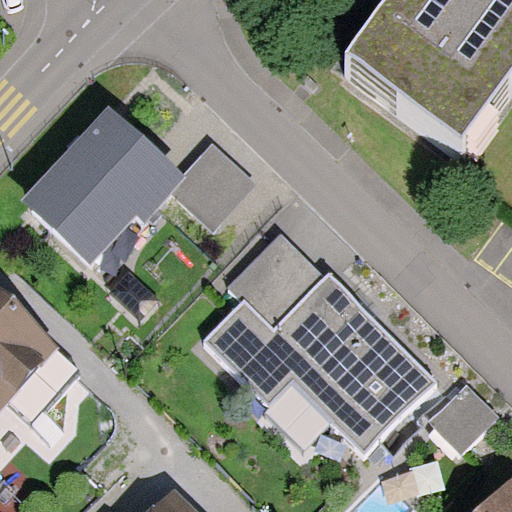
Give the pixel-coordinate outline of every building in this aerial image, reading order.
[(511,0),(401,0),(340,83),(457,170),(511,96),(511,0)] [(22,202),(91,262),(138,210),(146,218),(172,189),(186,173),(112,106),(22,202)] [(186,173),(172,189),(214,228),(254,184),(211,146),(186,173)] [(249,306),(276,333),(328,279),(282,234),(230,288),(249,306)] [(328,279),(276,333),(249,306),(210,344),(275,410),(295,390),(362,457),(435,384),(328,279)] [(0,410),(8,402),(32,424),(81,371),(0,295),(0,410)] [(489,399),(441,417),(457,459),(505,441),(489,399)] [(200,511),(176,489),(154,511),(200,511)]
